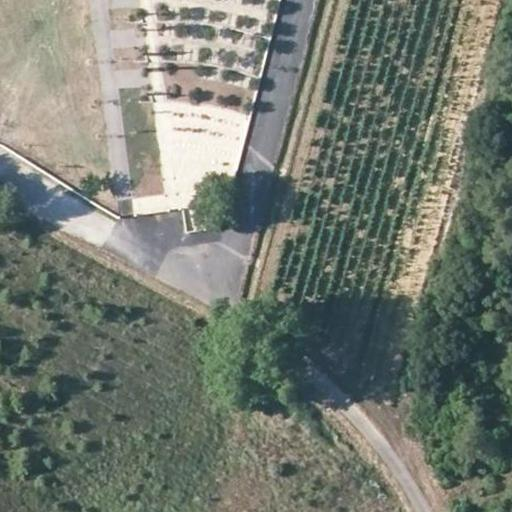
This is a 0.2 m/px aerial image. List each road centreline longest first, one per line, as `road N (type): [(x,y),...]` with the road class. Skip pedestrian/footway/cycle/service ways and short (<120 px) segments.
road 1 (residential): [(216,294),(301,0)]
road 2 (residential): [(421,511),(365,429),(272,336),(216,294)]
road 3 (unclassified): [(216,294),(0,168)]
road 4 (residential): [(99,0),(125,198)]
